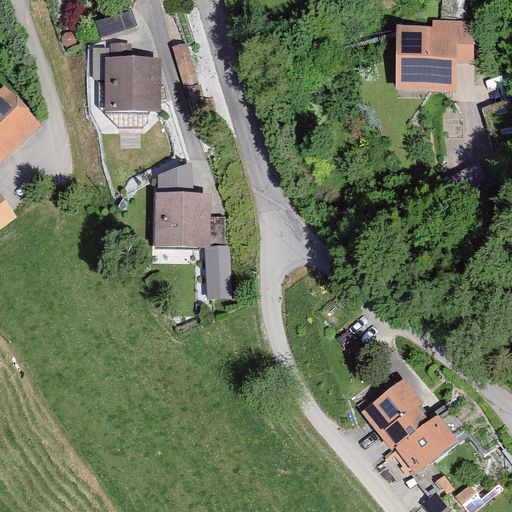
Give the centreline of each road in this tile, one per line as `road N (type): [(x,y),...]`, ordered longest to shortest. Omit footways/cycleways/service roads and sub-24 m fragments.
road 1 (unclassified): [(394,511),(285,365),(269,298),(274,210)]
road 2 (unclassified): [(274,210),(342,276),(511,410)]
road 3 (unclassified): [(206,0),(274,210)]
